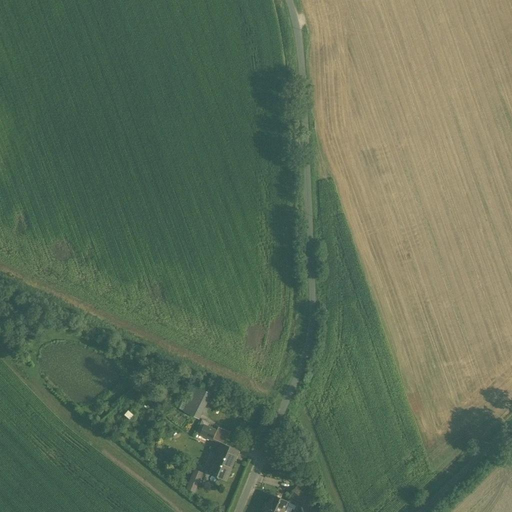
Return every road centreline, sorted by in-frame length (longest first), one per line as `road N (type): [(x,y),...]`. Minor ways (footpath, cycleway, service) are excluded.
road 1 (unclassified): [(239,511),(311,323),(301,59),(289,0)]
road 2 (unclassified): [(421,511),(511,425)]
